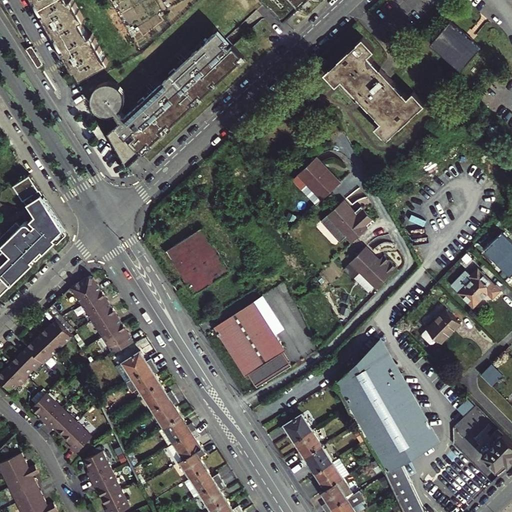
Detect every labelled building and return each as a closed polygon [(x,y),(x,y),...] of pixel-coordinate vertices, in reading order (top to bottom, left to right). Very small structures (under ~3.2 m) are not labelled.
[(38,0),(46,13),(44,15),(55,34),(57,33),(66,48),(64,49),(75,70),(77,69),(82,77),(109,62),(93,34),(90,35),(82,19),(84,18),(73,0),(38,0)] [(265,0),(286,22),(300,8),(295,3),(288,10),(278,0),(265,0)] [(309,0),(278,0),(288,10),(295,3),(300,8),(309,0)] [(465,34),(449,21),(430,44),(461,71),(481,47),(473,40),(471,42),(464,36),(465,34)] [(124,123),(118,129),(139,150),(143,154),(245,57),(234,45),(229,50),(214,35),(193,55),(199,61),(189,70),(185,66),(164,86),(169,90),(159,99),(155,95),(135,114),(133,113),(128,118),(124,123)] [(342,80),(358,98),(385,72),(369,55),(375,49),(364,37),(325,72),(337,85),(342,80)] [(43,62),(31,44),(26,47),(37,65),(43,62)] [(408,98),(385,72),(358,98),(381,123),(375,128),(386,141),(425,105),(414,92),(408,98)] [(121,102),(121,98),(120,92),(116,88),(115,87),(115,86),(109,85),(103,85),(98,88),(95,92),(94,98),(94,103),(98,108),(101,111),(107,112),(112,112),(113,111),(114,111),(115,111),(115,110),(116,110),(117,109),(118,108),(118,107),(121,102)] [(124,114),(118,107),(118,108),(117,109),(116,110),(115,110),(115,111),(114,111),(113,111),(112,112),(120,119),(124,114)] [(124,114),(120,119),(124,123),(128,118),(124,114)] [(139,150),(118,129),(112,136),(129,168),(143,154),(139,150)] [(317,157),(315,158),(327,171),(329,169),(317,157)] [(327,171),(315,158),(299,174),(323,200),(341,182),(329,169),(327,171)] [(14,185),(26,204),(32,200),(43,194),(30,174),(14,185)] [(349,195),(357,208),(371,199),(362,186),(349,195)] [(0,237),(0,292),(1,294),(66,230),(45,196),(34,203),(28,207),(32,212),(31,219),(39,226),(36,228),(33,226),(33,224),(32,222),(29,221),(26,221),(25,222),(21,226),(17,222),(0,237)] [(351,211),(351,207),(344,200),(322,221),(341,242),(348,236),(354,242),(376,221),(362,206),(356,212),(354,214),(351,211)] [(203,224),(169,245),(196,290),(231,269),(203,224)] [(511,273),(511,238),(503,230),(486,248),(511,273)] [(165,248),(193,293),(196,290),(169,245),(165,248)] [(345,267),(345,270),(351,276),(355,276),(361,271),(378,287),(397,267),(384,254),(380,258),(367,245),(345,267)] [(504,295),(483,274),(482,274),(477,279),(471,273),(456,288),(477,310),(491,296),(496,302),(504,295)] [(89,275),(72,287),(113,350),(135,339),(94,276),(94,275),(90,274),(89,275)] [(285,328),(263,294),(255,299),(277,333),(285,328)] [(255,299),(215,325),(246,374),(249,372),(258,386),(293,364),(284,350),(286,348),(277,333),(255,299)] [(447,347),(466,327),(452,313),(428,337),(428,340),(436,348),(438,348),(443,343),(447,347)] [(46,363),(60,350),(74,336),(57,319),(28,346),(30,348),(43,360),(45,362),(46,363)] [(441,441),(382,338),(337,381),(349,405),(358,421),(383,461),(406,511),(431,511),(414,475),(404,461),(441,441)] [(28,346),(13,361),(0,374),(0,378),(1,379),(16,364),(30,348),(28,346)] [(21,384),(29,376),(43,360),(30,348),(16,364),(1,379),(6,384),(6,387),(9,387),(13,391),(15,390),(21,384)] [(137,375),(156,363),(152,356),(147,359),(141,349),(127,358),(137,375)] [(29,376),(21,384),(22,385),(30,377),(29,376),(36,369),(37,370),(45,362),(43,360),(29,376)] [(504,374),(493,362),(483,373),(493,384),(504,374)] [(156,363),(137,375),(147,391),(162,381),(156,372),(160,369),(156,363)] [(162,381),(147,391),(158,407),(176,395),(172,389),(168,392),(162,381)] [(15,390),(20,395),(26,389),(22,385),(21,384),(15,390)] [(48,391),(34,407),(38,411),(53,396),(48,391)] [(176,395),(158,407),(168,422),(182,413),(176,404),(180,401),(176,395)] [(71,447),(78,453),(94,436),(53,396),(38,411),(43,416),(41,418),(53,429),(55,427),(73,445),(71,447)] [(303,412),(282,426),(285,432),(290,429),(296,439),(313,428),(303,412)] [(182,413),(168,422),(178,439),(196,427),(192,421),(188,423),(182,413)] [(178,439),(168,422),(163,425),(174,442),(178,439)] [(188,455),(202,446),(196,436),(200,433),(196,427),(178,439),(188,455)] [(302,458),(324,444),(313,428),(296,439),(302,449),(298,452),(302,458)] [(511,462),(511,438),(506,432),(498,440),(494,436),(487,442),(489,445),(483,451),(485,452),(484,454),(502,472),(511,462)] [(334,460),(324,444),(302,458),(306,465),(311,462),(317,472),(334,460)] [(195,474),(210,464),(204,454),(207,453),(202,446),(188,455),(184,457),(195,474)] [(121,511),(132,507),(104,450),(85,459),(91,471),(89,472),(96,487),(98,486),(109,508),(107,509),(108,511),(121,511)] [(0,464),(19,503),(23,511),(57,511),(60,511),(55,503),(50,506),(35,476),(41,473),(37,465),(31,468),(23,453),(0,464)] [(351,472),(341,456),(334,460),(317,472),(322,481),(318,484),(322,490),(345,476),(351,472)] [(195,474),(205,490),(223,478),(219,472),(217,474),(210,464),(195,474)] [(327,510),(355,492),(345,476),(322,490),(328,500),(323,503),(327,510)] [(215,506),(231,496),(224,486),(227,484),(223,478),(205,490),(215,506)] [(451,487),(443,496),(458,511),(462,511),(469,505),(451,487)] [(355,492),(327,510),(328,511),(358,511),(354,506),(366,498),(360,489),(355,492)] [(237,506),(231,496),(215,506),(219,511),(240,511),(244,510),(240,504),(237,506)]
